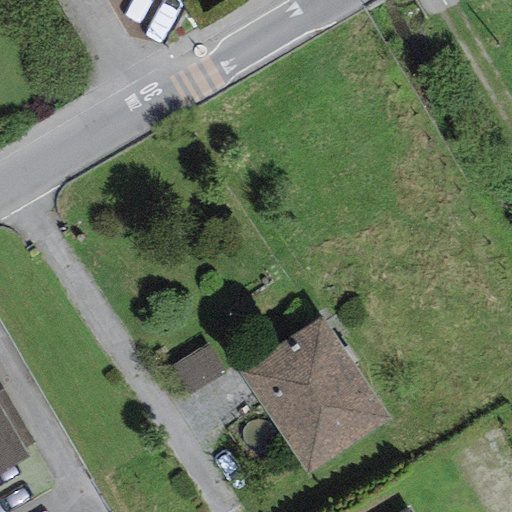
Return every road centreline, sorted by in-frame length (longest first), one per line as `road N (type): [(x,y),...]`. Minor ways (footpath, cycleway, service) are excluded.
road 1 (unknown): [(23,178),(225,511)]
road 2 (residential): [(0,192),(326,0)]
